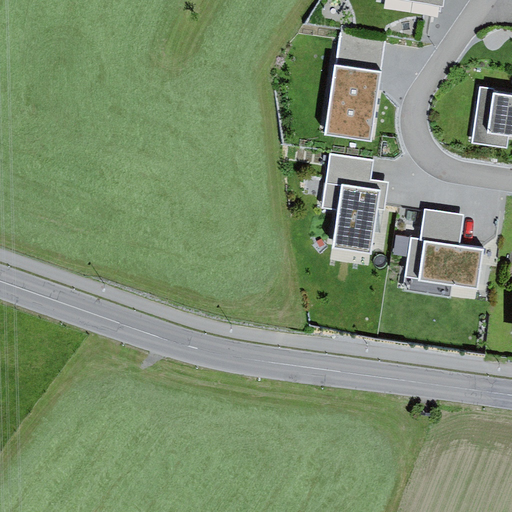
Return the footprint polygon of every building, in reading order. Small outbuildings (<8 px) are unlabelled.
[(340,29),(335,64),(379,71),(385,36),(340,29)] [(379,71),(335,64),(325,131),(370,137),(379,71)] [(488,130),(493,90),(479,88),(472,141),(507,146),(509,133),(488,130)] [(511,93),(493,90),(488,130),(509,133),(511,132),(511,93)] [(342,182),(369,186),(373,158),(330,152),(326,180),(342,182)] [(369,186),(342,182),(334,242),(370,247),(378,187),(369,186)] [(425,208),(421,238),(459,243),(464,213),(425,208)] [(421,238),(411,236),(406,275),(478,285),(483,246),(459,243),(421,238)]
